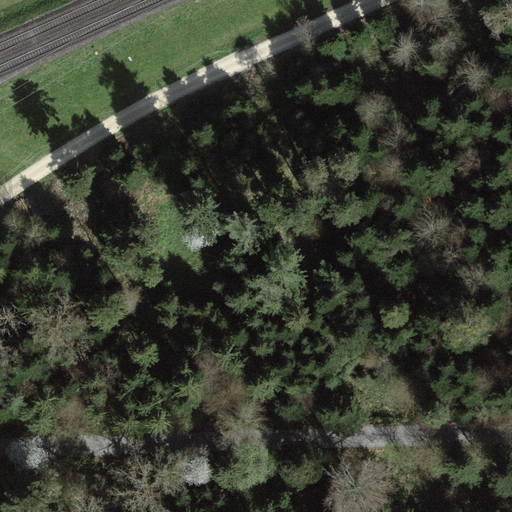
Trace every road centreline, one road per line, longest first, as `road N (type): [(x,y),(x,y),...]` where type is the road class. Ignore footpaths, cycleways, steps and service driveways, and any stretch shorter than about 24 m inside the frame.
road 1 (unclassified): [(0,453),(511,435)]
road 2 (track): [(378,0),(150,104),(0,196)]
